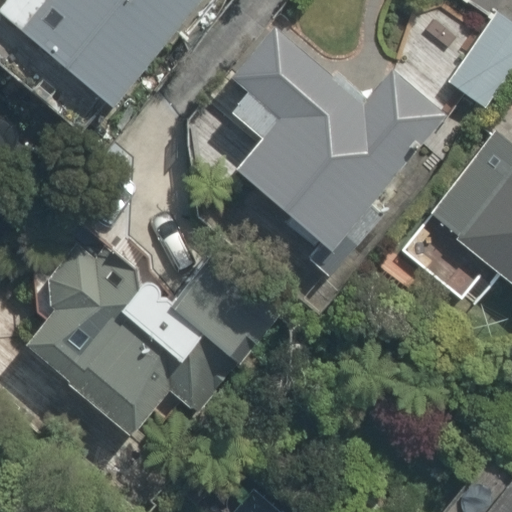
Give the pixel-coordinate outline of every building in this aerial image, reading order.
[(13,0),(0,17),(0,18),(120,113),(210,0),(13,0)] [(511,65),(511,34),(476,11),(430,82),(480,115),(511,65)] [(255,134),(224,168),(310,247),(427,120),(350,48),(330,69),(272,16),(205,88),(255,134)] [(511,139),(495,125),(416,221),(511,300),(511,139)] [(158,390),(183,409),(222,358),(52,225),(1,291),(29,314),(2,349),(119,440),(158,390)] [(511,511),(511,482),(501,472),(466,511),(511,511)]
